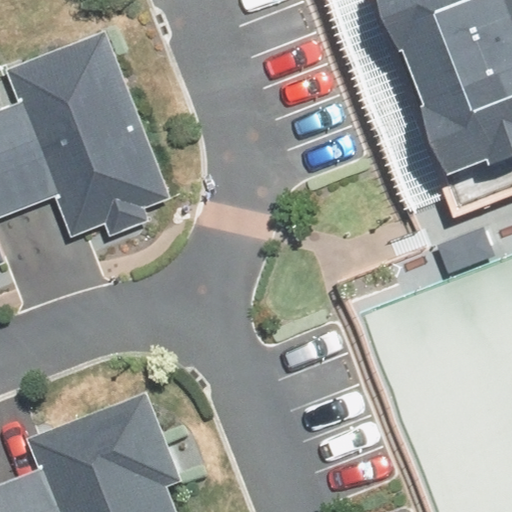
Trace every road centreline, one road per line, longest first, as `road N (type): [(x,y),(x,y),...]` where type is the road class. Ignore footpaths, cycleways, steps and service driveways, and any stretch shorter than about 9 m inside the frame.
road 1 (residential): [(216,278),(226,150),(168,0)]
road 2 (residential): [(304,511),(216,278)]
road 3 (residential): [(0,362),(216,278)]
